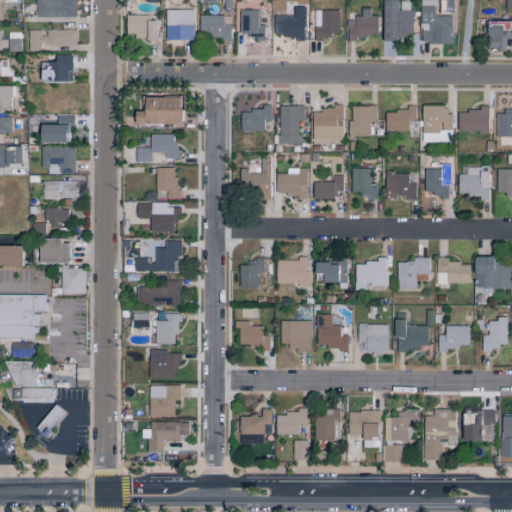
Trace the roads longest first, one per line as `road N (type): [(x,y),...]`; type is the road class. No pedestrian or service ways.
road 1 (residential): [(102,0),(102,511)]
road 2 (residential): [(217,75),(212,498)]
road 3 (tertiary): [(511,485),(119,484),(102,492)]
road 4 (tertiary): [(102,492),(119,499),(511,499)]
road 5 (residential): [(102,72),(511,75)]
road 6 (residential): [(217,380),(511,381)]
road 7 (residential): [(217,229),(511,228)]
